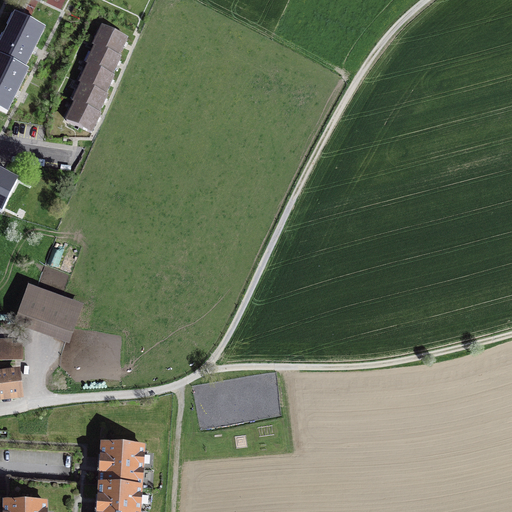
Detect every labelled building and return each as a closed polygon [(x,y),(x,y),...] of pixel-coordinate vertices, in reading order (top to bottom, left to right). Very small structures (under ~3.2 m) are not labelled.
[(28,21),(38,0),(0,0),(0,18),(4,20),(9,11),(28,21)] [(0,59),(26,73),(27,72),(23,70),(44,30),(17,16),(0,49),(0,59)] [(118,58),(127,39),(104,28),(95,47),(97,47),(118,58)] [(97,47),(89,65),(91,66),(112,76),(120,59),(118,58),(97,47)] [(26,73),(0,59),(0,110),(6,113),(26,73)] [(112,76),(91,66),(82,84),(84,85),(105,95),(113,77),(112,76)] [(98,114),(106,96),(105,95),(84,85),(76,103),(78,104),(98,114)] [(91,133),(100,115),(98,114),(78,104),(69,122),(91,133)] [(17,182),(0,173),(0,209),(3,210),(17,182)] [(73,257),(63,256),(64,248),(55,247),(52,268),(71,271),(73,257)] [(78,307),(31,290),(20,321),(67,338),(78,307)] [(0,359),(22,360),(22,347),(12,347),(12,342),(0,342),(0,359)] [(0,397),(19,395),(17,373),(0,374),(0,397)] [(143,455),(143,447),(103,444),(102,458),(105,458),(105,473),(101,472),(100,485),(141,488),(141,480),(142,480),(143,471),(142,471),(142,464),(143,464),(144,455),(143,455)] [(141,488),(100,485),(99,498),(103,498),(102,511),(139,511),(139,505),(141,505),(141,495),(140,495),(141,488)] [(46,511),(46,503),(5,503),(5,511),(46,511),(47,511),(46,511)]
